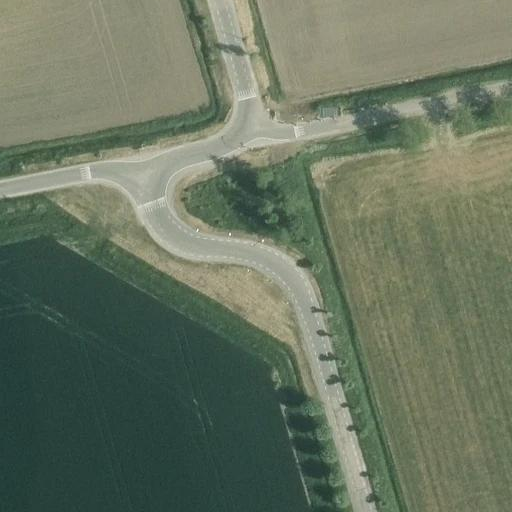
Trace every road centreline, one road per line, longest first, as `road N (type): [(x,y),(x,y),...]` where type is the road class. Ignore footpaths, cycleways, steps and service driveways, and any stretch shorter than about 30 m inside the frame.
road 1 (tertiary): [(365,511),(295,282),(258,256),(184,247),(162,229),(149,179)]
road 2 (unclassified): [(252,123),(300,131),(511,88)]
road 3 (unclassified): [(0,188),(88,171),(149,179)]
road 4 (tertiary): [(252,123),(217,0)]
